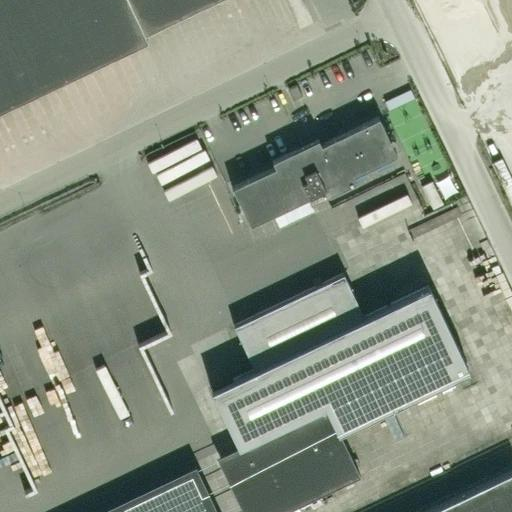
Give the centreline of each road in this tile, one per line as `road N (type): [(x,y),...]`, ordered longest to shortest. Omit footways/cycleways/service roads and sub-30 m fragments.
road 1 (unclassified): [(397,15),(0,204)]
road 2 (unclassified): [(511,255),(397,15)]
